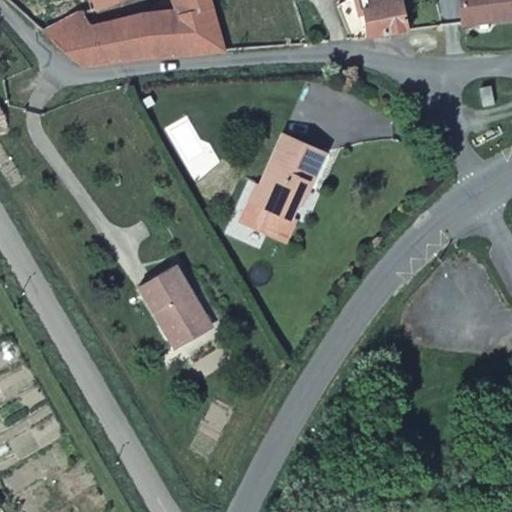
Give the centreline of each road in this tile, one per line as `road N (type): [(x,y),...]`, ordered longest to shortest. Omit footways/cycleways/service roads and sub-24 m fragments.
road 1 (residential): [(437,72),(347,52),(68,73),(0,8)]
road 2 (secondary): [(245,511),(324,357),(366,295),(412,242),(480,191)]
road 3 (residential): [(0,231),(165,511)]
road 4 (residential): [(480,191),(449,124),(437,72)]
